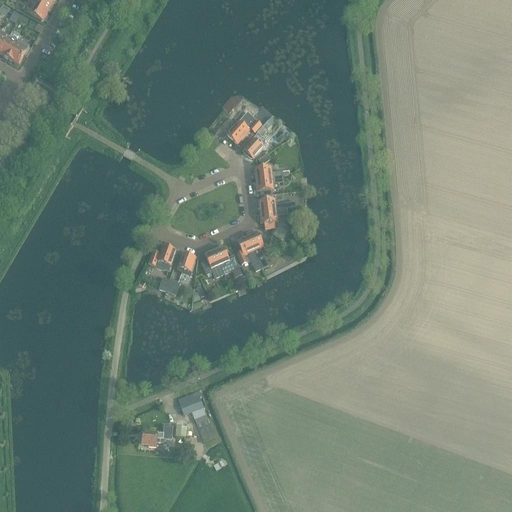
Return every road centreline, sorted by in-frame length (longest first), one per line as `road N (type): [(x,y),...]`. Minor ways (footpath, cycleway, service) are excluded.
road 1 (residential): [(109,415),(337,317),(369,288),(377,239),(358,17),(365,0)]
road 2 (unclassified): [(109,415),(127,288),(154,232)]
road 3 (residential): [(244,168),(246,228),(201,247),(154,232)]
